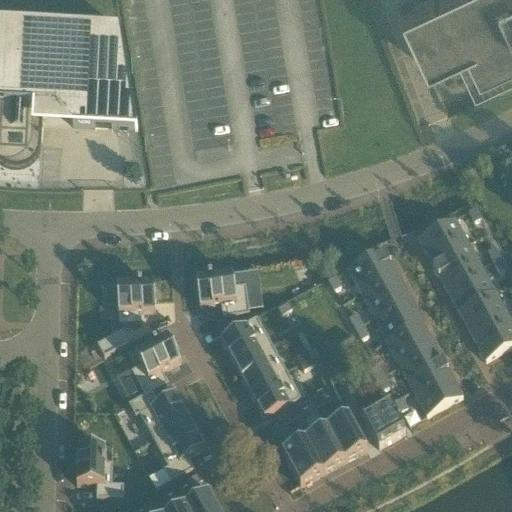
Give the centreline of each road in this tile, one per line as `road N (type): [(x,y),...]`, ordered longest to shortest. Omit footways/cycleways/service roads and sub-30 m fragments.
road 1 (unclassified): [(51,227),(204,222),(314,200),(397,175),(511,124)]
road 2 (unclassified): [(42,511),(42,351)]
road 3 (unclassified): [(42,351),(51,227)]
